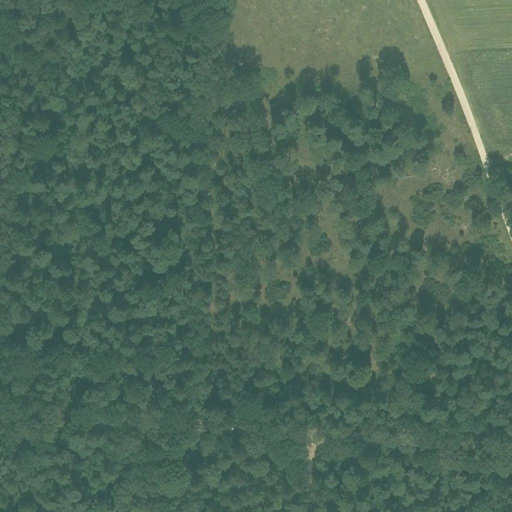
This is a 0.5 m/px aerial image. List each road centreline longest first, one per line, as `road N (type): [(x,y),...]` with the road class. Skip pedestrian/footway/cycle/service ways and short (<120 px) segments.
road 1 (unclassified): [(511,448),(0,412)]
road 2 (track): [(486,166),(420,0)]
